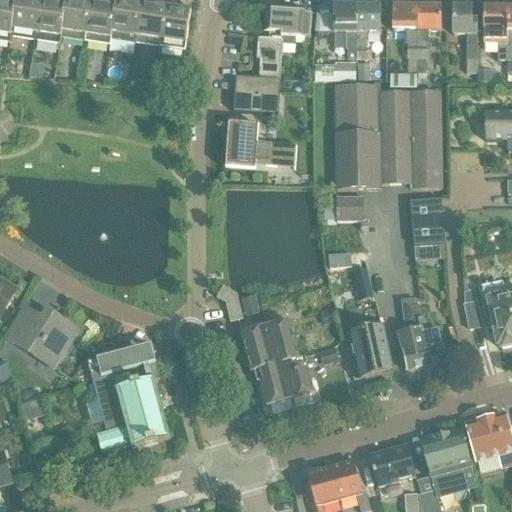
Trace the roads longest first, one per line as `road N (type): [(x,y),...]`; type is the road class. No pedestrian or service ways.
road 1 (residential): [(189,332),(193,174),(209,20),(218,0)]
road 2 (tertiary): [(511,392),(245,466)]
road 3 (residential): [(189,332),(94,303),(0,243)]
road 4 (tertiary): [(72,511),(223,472)]
road 5 (residential): [(223,472),(189,332)]
